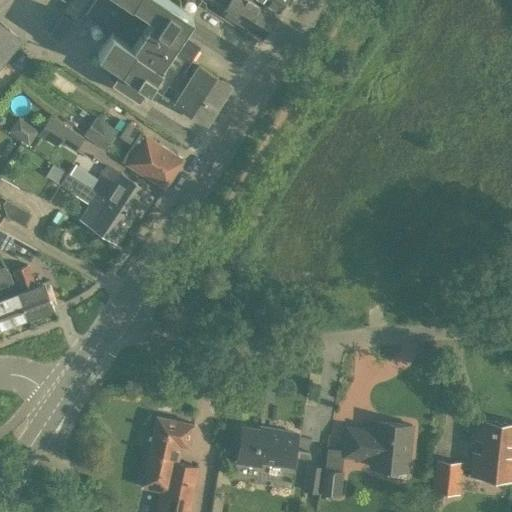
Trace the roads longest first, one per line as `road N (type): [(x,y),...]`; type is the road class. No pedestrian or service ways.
road 1 (residential): [(511,325),(268,351),(180,349),(112,318)]
road 2 (unclassified): [(112,318),(313,0)]
